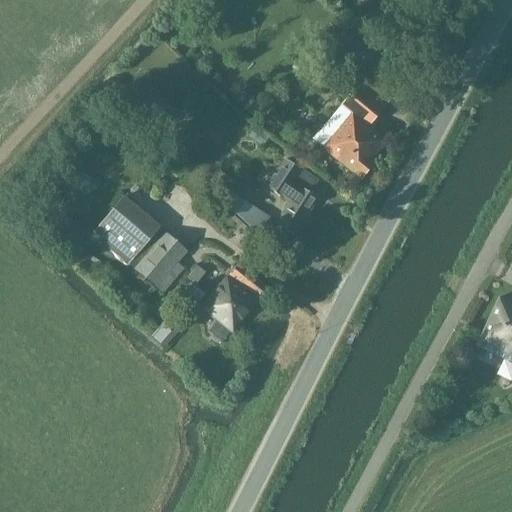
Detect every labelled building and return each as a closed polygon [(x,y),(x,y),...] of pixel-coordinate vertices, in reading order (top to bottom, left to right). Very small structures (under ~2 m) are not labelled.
[(326,66),(312,85),(324,94),(338,75),(326,66)] [(350,113),(322,149),(361,179),(374,163),(370,160),(386,140),(372,129),(375,125),(371,122),(390,97),(363,76),(340,105),(350,113)] [(405,85),(393,100),(403,108),(415,92),(405,84),(405,85)] [(152,105),(141,117),(157,131),(168,119),(152,105)] [(307,194),(315,182),(283,161),(265,189),(289,205),(275,226),(292,237),(316,200),(307,194)] [(219,172),(207,187),(219,197),(232,182),(219,172)] [(47,188),(31,198),(42,214),(57,204),(47,188)] [(123,196),(92,233),(128,264),(158,228),(159,227),(123,196)] [(268,219),(244,203),(236,215),(276,253),(288,239),(270,227),(268,219)] [(158,228),(128,264),(136,270),(134,272),(154,290),(176,264),(187,251),(158,228)] [(242,255),(235,264),(265,284),(272,275),(242,255)] [(230,334),(266,289),(238,266),(221,287),(218,285),(199,309),(230,334)] [(511,303),(498,297),(475,346),(511,362),(511,303)] [(241,323),(248,338),(261,332),(255,317),(241,323)]
